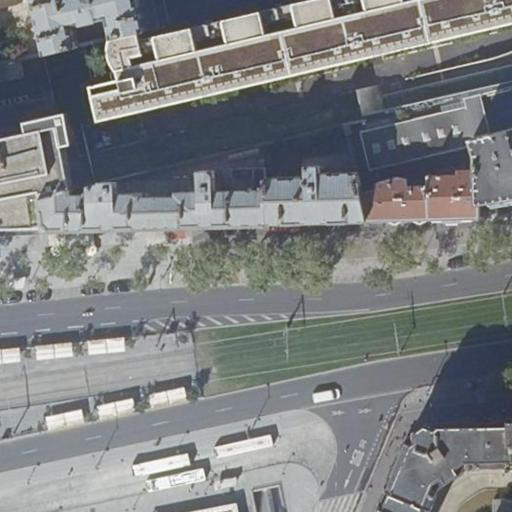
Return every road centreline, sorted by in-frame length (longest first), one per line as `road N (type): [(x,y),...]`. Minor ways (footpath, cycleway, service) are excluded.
road 1 (primary): [(511,275),(382,294),(178,301),(0,321)]
road 2 (primary): [(0,457),(367,378)]
road 3 (primary): [(367,378),(511,354)]
road 4 (residential): [(367,378),(370,409),(332,511)]
